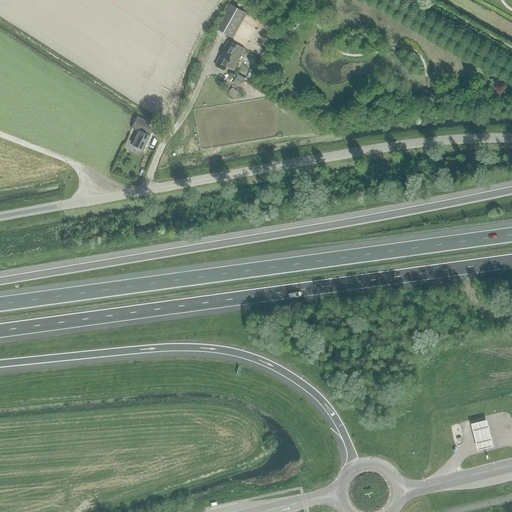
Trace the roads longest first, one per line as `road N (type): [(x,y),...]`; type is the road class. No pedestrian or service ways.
road 1 (motorway): [(511,190),(0,281)]
road 2 (tertiary): [(0,216),(366,149),(511,139)]
road 3 (motorway): [(511,234),(0,304)]
road 4 (motorway): [(0,331),(511,261)]
road 5 (motorway): [(0,363),(150,348),(247,355),(324,404),(353,467)]
